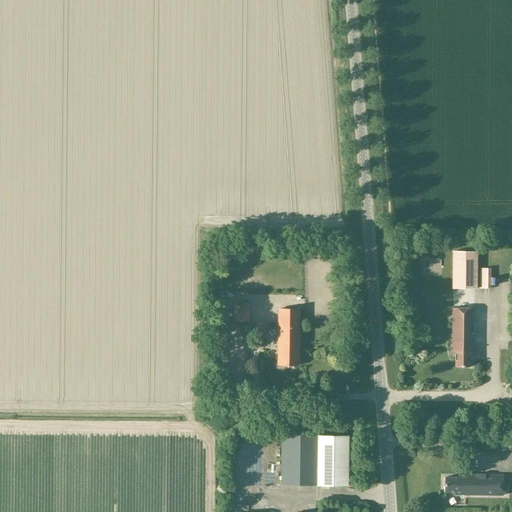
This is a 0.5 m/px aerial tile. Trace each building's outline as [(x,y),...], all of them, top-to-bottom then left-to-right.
[(477,289),(477,252),(452,252),(452,289),(477,289)] [(490,289),(490,269),(480,269),(480,289),(490,289)] [(249,324),(249,303),(234,303),(234,323),(249,324)] [(472,327),(472,308),(452,308),(452,353),(455,353),(455,367),(464,367),(464,368),(469,368),(469,357),(472,357),(472,335),(473,335),(473,327),(472,327)] [(278,336),(278,366),(298,366),(298,310),(278,310),(278,328),(277,328),(277,336),(278,336)] [(282,435),(281,485),(348,487),(349,436),(282,435)] [(454,492),(454,495),(503,496),(503,476),(485,476),(485,475),(477,475),(477,476),(459,475),(458,478),(444,478),(444,487),(444,492),(443,492),(454,492)]
